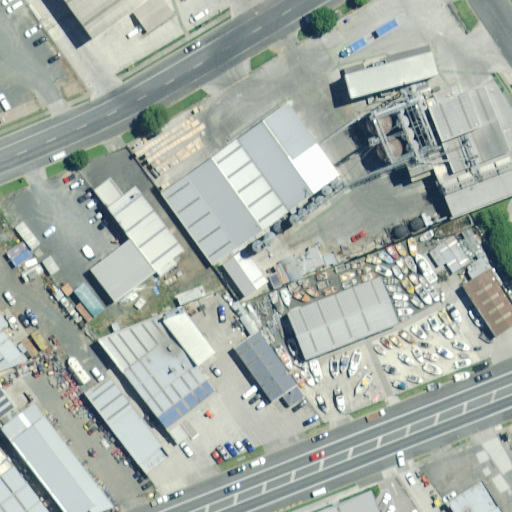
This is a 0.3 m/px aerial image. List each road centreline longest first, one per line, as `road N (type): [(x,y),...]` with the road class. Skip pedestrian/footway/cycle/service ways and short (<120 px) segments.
road 1 (residential): [(0,159),(106,113),(306,0)]
road 2 (primary): [(511,389),(203,511)]
